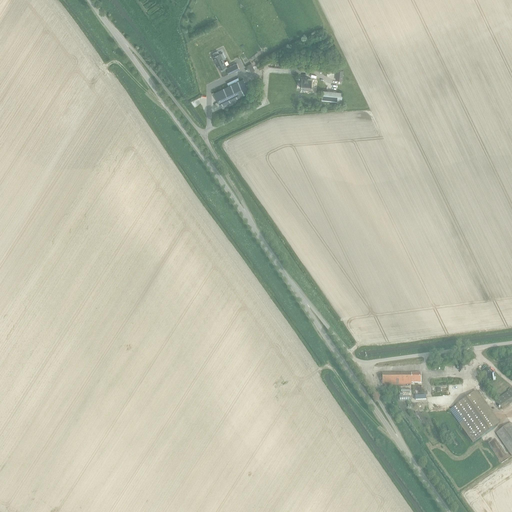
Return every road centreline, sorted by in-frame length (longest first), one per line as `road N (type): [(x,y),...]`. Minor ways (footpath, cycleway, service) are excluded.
road 1 (tertiary): [(292,285),(90,0)]
road 2 (tertiary): [(412,461),(292,285)]
road 3 (unclassified): [(358,363),(511,342)]
road 4 (track): [(397,440),(355,402),(326,358),(319,327)]
